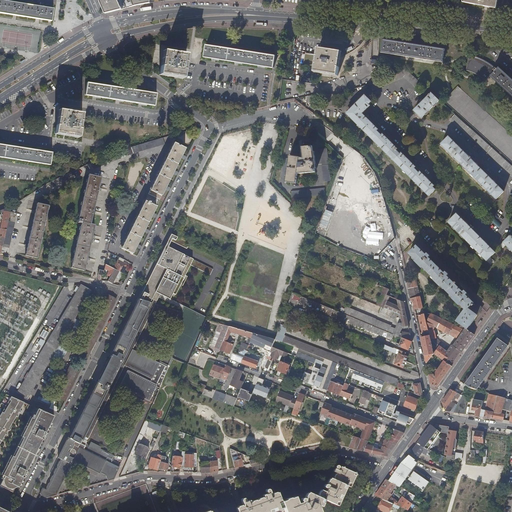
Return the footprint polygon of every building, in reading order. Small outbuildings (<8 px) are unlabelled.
[(0,0),(0,13),(51,21),(53,9),(0,0)] [(99,0),(100,0),(106,14),(111,12),(134,6),(135,6),(146,4),(150,3),(150,0),(99,0)] [(463,0),(463,2),(487,7),(496,9),(497,0),(463,0)] [(381,53),(443,62),(445,49),(423,46),(404,43),(383,40),(381,53)] [(206,44),(203,57),(214,58),(237,62),(261,66),(273,68),(275,56),(206,44)] [(305,55),(303,67),(314,70),(314,73),(337,77),(341,53),(318,49),(316,57),(305,55)] [(161,62),(159,75),(183,79),(187,54),(163,50),(161,62)] [(486,82),(490,77),(497,70),(495,68),(492,66),(491,65),(489,64),(487,63),(484,61),(479,59),(476,57),(474,56),(470,55),(469,58),(466,72),(470,73),(474,75),(477,76),(480,78),(483,80),(486,82)] [(497,70),(490,77),(511,97),(511,80),(507,76),(498,68),(497,70)] [(372,84),(369,85),(372,90),(402,77),(403,77),(415,88),(420,83),(406,69),(401,71),(399,72),(380,80),(378,82),(372,84)] [(87,83),(85,95),(95,96),(118,100),(141,104),(155,106),(156,93),(87,83)] [(460,88),(458,86),(445,101),(511,162),(511,141),(504,133),(460,88)] [(511,134),(458,86),(460,88),(504,133),(511,141),(511,134)] [(350,90),(341,92),(342,98),(352,96),(350,90)] [(428,95),(414,110),(421,118),(439,100),(431,92),(430,94),(429,94),(428,95)] [(365,95),(347,113),(429,195),(435,189),(433,186),(434,185),(420,171),(419,173),(414,168),(415,166),(402,153),(400,154),(396,150),(398,148),(383,134),(382,135),(377,130),(378,129),(362,113),(370,106),(368,104),(371,101),(365,95)] [(57,121),(55,134),(79,138),(82,113),(59,110),(57,121)] [(454,114),(449,119),(464,132),(468,127),(454,114)] [(511,166),(469,127),(464,132),(487,153),(511,176),(511,166)] [(164,144),(162,137),(149,141),(131,146),(130,147),(133,154),(164,144)] [(449,137),(441,144),(496,199),(504,192),(470,158),(471,158),(469,156),(469,157),(449,137)] [(173,143),(121,248),(132,254),(136,247),(138,249),(140,246),(137,244),(143,232),(146,233),(147,230),(145,229),(151,216),(154,218),(155,215),(153,213),(164,190),(167,191),(169,187),(166,186),(172,174),(175,175),(176,172),(174,170),(180,158),(182,159),(184,156),(181,155),(185,148),(173,143)] [(0,156),(51,165),(52,152),(39,150),(16,147),(0,144),(0,156)] [(290,156),(286,182),(296,184),(298,174),(315,172),(312,146),(302,147),(304,158),(300,158),(300,157),(290,156)] [(105,157),(91,162),(93,169),(133,154),(130,147),(105,157)] [(327,149),(320,149),(324,182),(331,181),(327,149)] [(80,224),(70,268),(84,271),(94,225),(90,225),(101,178),(88,175),(77,222),(78,222),(78,223),(80,224)] [(324,188),(291,191),(292,198),(325,194),(324,188)] [(36,204),(25,256),(36,258),(47,206),(36,204)] [(1,213),(0,213),(0,216),(2,221),(0,227),(0,228),(6,229),(9,214),(9,212),(8,208),(5,210),(3,211),(1,213)] [(317,233),(325,235),(333,212),(325,209),(317,233)] [(2,246),(1,250),(8,251),(16,213),(10,212),(9,214),(6,229),(4,238),(2,246)] [(456,213),(448,222),(490,264),(494,261),(490,257),(495,252),(456,213)] [(170,235),(169,238),(184,246),(186,242),(170,235)] [(511,251),(511,237),(511,236),(511,235),(510,236),(510,235),(500,245),(503,248),(506,245),(511,251)] [(465,328),(466,329),(482,307),(475,301),(474,303),(466,295),(467,294),(464,290),(463,291),(455,284),(456,283),(455,282),(454,283),(447,276),(448,274),(445,271),(444,273),(429,257),(430,256),(427,253),(425,254),(417,245),(409,253),(415,260),(415,261),(422,268),(423,267),(434,279),(433,279),(441,287),(441,286),(453,297),(452,298),(459,305),(460,305),(465,309),(456,321),(465,328)] [(165,246),(156,263),(168,268),(151,304),(155,305),(160,295),(169,300),(187,264),(210,276),(213,270),(189,258),(186,264),(171,256),(174,251),(177,252),(165,246)] [(122,273),(128,262),(119,258),(113,269),(118,271),(122,273)] [(156,263),(138,300),(143,301),(150,303),(151,304),(168,268),(156,263)] [(103,271),(103,273),(107,275),(106,275),(110,277),(113,269),(105,265),(103,271)] [(110,277),(108,281),(112,283),(114,280),(115,277),(118,271),(113,269),(110,277)] [(416,279),(406,282),(410,298),(414,303),(415,309),(423,307),(416,279)] [(74,319),(76,315),(89,293),(96,296),(97,293),(90,291),(81,285),(79,288),(77,287),(74,292),(76,293),(17,393),(27,399),(51,359),(62,340),(63,338),(69,341),(80,322),(74,319)] [(377,305),(400,314),(407,317),(403,302),(397,299),(398,307),(387,302),(389,296),(386,295),(388,289),(384,287),(381,293),(382,293),(379,299),(377,305)] [(292,293),(287,307),(294,310),(297,302),(391,341),(394,334),(373,326),(351,317),(348,316),(292,293)] [(104,321),(115,299),(108,295),(97,317),(104,321)] [(143,301),(138,300),(110,354),(108,355),(107,357),(108,359),(106,363),(105,367),(102,367),(101,370),(102,371),(99,379),(96,379),(95,381),(96,383),(72,432),(68,439),(67,438),(57,458),(60,459),(59,461),(59,462),(57,466),(56,468),(55,469),(53,473),(53,474),(52,476),(51,476),(49,480),(50,481),(49,483),(47,484),(46,488),(45,490),(42,488),(39,494),(43,498),(56,495),(72,461),(99,474),(99,473),(105,475),(108,481),(113,479),(119,468),(110,463),(112,461),(115,453),(101,446),(102,445),(92,440),(87,449),(85,448),(89,439),(84,437),(108,389),(112,391),(115,384),(111,382),(118,367),(123,369),(126,362),(122,360),(150,303),(143,301)] [(402,338),(412,342),(410,334),(401,332),(402,330),(403,327),(408,326),(407,317),(400,314),(402,323),(397,323),(396,327),(395,329),(390,327),(391,326),(375,320),(376,319),(351,309),(348,316),(351,317),(352,316),(373,325),(373,326),(394,334),(402,338)] [(474,334),(471,332),(466,329),(465,328),(463,330),(441,319),(440,318),(430,313),(426,322),(428,331),(429,335),(430,339),(437,344),(438,342),(434,339),(434,338),(435,338),(433,330),(432,330),(434,326),(444,332),(449,334),(450,331),(459,336),(452,345),(447,351),(439,345),(434,353),(444,360),(451,365),(455,360),(460,351),(462,353),(474,334)] [(351,317),(373,326),(373,325),(352,316),(351,317)] [(104,322),(94,317),(75,357),(84,362),(104,322)] [(280,324),(277,333),(284,335),(287,327),(280,324)] [(229,327),(224,325),(215,348),(220,350),(229,327)] [(229,327),(220,350),(230,354),(234,341),(231,340),(229,343),(226,342),(230,332),(236,334),(236,335),(237,335),(238,334),(251,338),(253,334),(229,327)] [(43,329),(39,336),(45,339),(48,332),(43,329)] [(276,335),(274,340),(276,340),(332,362),(337,364),(339,365),(349,368),(383,381),(396,386),(398,381),(397,381),(397,379),(284,335),(277,333),(276,335)] [(203,334),(197,348),(202,351),(209,337),(203,334)] [(253,334),(251,338),(252,338),(265,345),(263,350),(269,353),(270,351),(271,347),(274,340),(253,334)] [(425,356),(434,353),(430,339),(429,335),(421,337),(425,356)] [(38,354),(44,341),(38,338),(32,351),(38,354)] [(408,350),(412,342),(402,338),(399,345),(397,344),(397,345),(398,346),(408,350)] [(468,387),(476,389),(507,346),(497,338),(465,384),(468,387)] [(62,340),(51,359),(59,364),(70,345),(62,340)] [(232,354),(230,360),(236,362),(237,357),(243,359),(244,356),(250,341),(248,340),(246,344),(244,344),(242,348),(240,348),(237,356),(232,354)] [(271,347),(270,351),(272,352),(270,357),(277,360),(279,355),(281,356),(283,352),(271,347)] [(405,355),(406,353),(394,348),(392,352),(398,354),(396,359),(395,358),(395,359),(396,360),(394,365),(403,368),(408,357),(405,355)] [(432,356),(434,353),(425,356),(426,364),(432,356)] [(258,362),(244,356),(243,359),(241,364),(255,369),(258,362)] [(452,366),(451,365),(444,360),(437,370),(436,369),(434,371),(435,372),(434,373),(429,375),(431,385),(438,386),(452,366)] [(280,362),(276,370),(286,374),(287,370),(288,371),(289,369),(288,369),(289,365),(280,362)] [(337,364),(332,362),(323,389),(327,390),(333,374),(334,372),(337,364)] [(159,388),(168,368),(158,363),(150,379),(151,379),(149,382),(127,371),(119,386),(149,401),(155,386),(159,388)] [(57,398),(64,402),(80,369),(71,364),(66,374),(54,397),(55,397),(57,398)] [(218,367),(214,365),(210,375),(220,379),(224,369),(220,368),(220,366),(219,366),(218,367)] [(231,368),(226,366),(224,369),(220,379),(219,382),(224,385),(231,368)] [(314,386),(320,370),(314,368),(311,375),(304,373),(301,382),(313,387),(314,386)] [(320,370),(314,386),(319,388),(323,378),(323,377),(325,371),(322,370),(322,369),(320,368),(320,370)] [(383,381),(349,368),(345,379),(351,381),(352,378),(365,383),(364,386),(368,387),(369,385),(375,387),(375,390),(379,391),(383,381)] [(236,369),(235,371),(232,379),(237,381),(241,371),(236,369)] [(247,374),(241,371),(237,381),(243,383),(244,381),(245,379),(247,374)] [(45,402),(49,404),(65,373),(64,372),(52,396),(53,396),(49,402),(42,399),(39,404),(43,406),(45,402)] [(49,404),(53,406),(57,398),(55,397),(54,397),(66,374),(65,373),(49,404)] [(333,374),(327,390),(340,395),(344,383),(343,383),(342,386),(340,385),(340,383),(339,383),(338,384),(333,382),(335,375),(333,374)] [(264,380),(259,378),(255,388),(260,390),(262,386),(263,386),(263,385),(262,385),(264,380)] [(232,379),(230,385),(241,390),(242,387),(243,383),(237,381),(232,379)] [(241,390),(237,398),(241,399),(244,390),(243,389),(244,386),(250,388),(252,382),(245,379),(244,381),(243,383),(242,387),(241,390)] [(344,383),(340,395),(344,397),(343,398),(344,399),(345,397),(350,399),(352,395),(350,394),(350,392),(349,392),(348,393),(346,392),(347,388),(349,385),(344,383)] [(415,394),(423,397),(420,383),(413,384),(414,393),(415,394)] [(203,393),(201,395),(212,399),(214,395),(215,391),(212,390),(211,392),(204,389),(203,391),(203,393)] [(462,395),(451,389),(442,402),(445,411),(454,412),(455,409),(452,407),(454,405),(456,403),(452,401),(453,400),(452,399),(454,396),(458,399),(460,400),(460,399),(462,395)] [(254,390),(250,400),(254,402),(267,406),(269,399),(264,397),(261,403),(254,400),(258,391),(254,390)] [(214,395),(212,399),(222,403),(226,395),(215,391),(214,395)] [(276,401),(294,408),(297,400),(293,399),(293,397),(279,391),(276,401)] [(362,394),(358,402),(358,403),(363,405),(368,393),(363,391),(362,394)] [(294,408),(291,415),(297,417),(301,404),(302,404),(303,403),(302,402),(304,395),(299,393),(297,400),(294,408)] [(226,395),(222,403),(233,407),(234,407),(237,399),(226,394),(226,395)] [(485,410),(493,412),(497,396),(496,396),(489,394),(485,410)] [(0,405),(0,437),(0,436),(0,432),(1,433),(2,431),(3,432),(4,432),(4,431),(5,431),(5,430),(5,429),(5,428),(4,428),(5,426),(3,425),(4,425),(5,423),(5,422),(7,423),(9,421),(9,420),(10,419),(10,418),(9,417),(10,414),(10,413),(12,414),(13,413),(14,413),(15,413),(15,412),(16,411),(16,410),(15,409),(16,408),(14,407),(15,406),(15,405),(16,405),(17,405),(18,404),(19,405),(20,404),(21,404),(22,403),(6,395),(0,405)] [(404,407),(414,411),(418,400),(408,396),(404,407)] [(497,396),(493,412),(492,417),(492,418),(503,420),(504,414),(500,413),(501,409),(504,398),(497,396)] [(511,400),(504,398),(501,409),(511,412),(511,410),(511,400)] [(455,409),(454,412),(455,413),(459,413),(461,406),(464,399),(460,399),(460,400),(458,403),(455,409)] [(396,406),(382,400),(382,401),(379,409),(377,412),(391,418),(396,406)] [(475,415),(479,416),(481,409),(482,402),(473,401),(472,410),(476,411),(475,415)] [(331,406),(324,403),(321,412),(327,415),(326,417),(335,420),(339,411),(330,407),(331,406)] [(197,410),(199,416),(207,414),(205,407),(197,410)] [(0,478),(1,479),(0,482),(0,489),(2,490),(7,490),(10,489),(15,488),(16,487),(17,488),(22,478),(23,476),(24,477),(25,476),(26,475),(26,474),(25,473),(30,462),(28,461),(35,448),(37,449),(42,438),(43,438),(44,438),(45,437),(45,436),(45,435),(44,435),(45,433),(50,423),(47,422),(51,415),(37,409),(32,418),(30,417),(20,437),(22,438),(13,457),(11,456),(0,477),(0,478)] [(492,417),(493,412),(485,410),(481,409),(479,416),(492,418),(492,417)] [(339,411),(335,420),(340,422),(344,412),(339,411)] [(415,418),(397,411),(395,416),(399,418),(397,423),(406,426),(407,424),(410,425),(415,418)] [(365,429),(361,439),(367,441),(374,422),(353,414),(353,416),(344,412),(340,422),(349,425),(350,424),(365,429)] [(434,428),(431,424),(426,431),(427,431),(426,432),(436,438),(440,433),(446,433),(448,427),(436,425),(434,428)] [(168,427),(162,425),(160,432),(166,434),(168,427)] [(367,445),(364,451),(387,457),(404,433),(395,430),(389,441),(386,439),(384,440),(379,449),(372,447),(372,446),(367,445)] [(449,431),(447,443),(449,444),(456,445),(457,438),(455,438),(456,432),(448,430),(448,431),(449,431)] [(426,431),(417,444),(428,449),(436,438),(426,432),(427,431),(426,431)] [(483,443),(484,432),(475,431),(474,439),(477,440),(476,442),(483,443)] [(353,436),(349,448),(364,451),(367,445),(366,445),(368,441),(367,441),(361,439),(353,436)] [(148,449),(135,442),(131,452),(144,458),(148,449)] [(449,458),(454,459),(456,445),(449,444),(447,443),(446,455),(448,456),(447,458),(449,458)] [(417,444),(410,454),(417,459),(420,454),(426,457),(429,450),(428,449),(417,444)] [(148,468),(157,471),(157,469),(161,456),(156,455),(155,459),(151,458),(150,462),(149,462),(148,463),(149,464),(148,468)] [(392,477),(389,481),(396,485),(401,487),(404,482),(401,481),(410,468),(412,470),(417,463),(415,462),(416,460),(409,455),(401,465),(400,465),(398,469),(396,467),(390,475),(392,477)] [(157,469),(166,471),(168,464),(164,463),(165,457),(161,456),(157,469)] [(182,458),(172,456),(171,465),(170,467),(180,468),(180,467),(183,467),(184,462),(184,461),(181,461),(182,458)] [(234,459),(232,460),(234,467),(243,465),(241,461),(243,460),(242,459),(241,459),(240,456),(236,457),(236,460),(234,461),(234,459)] [(208,461),(208,458),(206,458),(206,462),(201,462),(200,468),(199,468),(199,470),(200,470),(200,473),(209,473),(208,461)] [(217,461),(208,461),(209,473),(218,471),(217,461)] [(344,468),(341,467),(340,468),(339,468),(339,466),(338,465),(336,465),(335,466),(335,467),(335,468),(336,469),(336,470),(334,469),(333,471),(344,476),(346,475),(347,476),(350,471),(344,468)] [(404,482),(412,470),(410,468),(401,481),(404,482)] [(413,473),(407,481),(412,484),(411,486),(415,488),(416,486),(419,489),(418,491),(422,493),(423,491),(428,483),(413,473)] [(321,490),(318,496),(320,498),(321,495),(323,496),(324,494),(327,495),(328,493),(332,495),(335,489),(333,488),(337,481),(330,478),(327,485),(326,484),(325,484),(324,485),(324,486),(324,487),(324,488),(325,488),(327,488),(327,487),(328,486),(328,487),(326,492),(321,490)] [(337,505),(338,505),(341,497),(342,497),(344,494),(343,493),(345,491),(347,487),(346,487),(347,486),(349,487),(352,480),(348,478),(347,479),(342,480),(343,482),(342,483),(341,483),(332,503),(337,505)] [(387,479),(376,495),(384,499),(388,501),(393,494),(391,493),(396,485),(389,481),(387,479)] [(70,486),(71,491),(86,487),(85,482),(70,486)] [(271,495),(269,490),(268,489),(266,489),(266,490),(265,491),(266,492),(267,493),(267,492),(267,493),(269,493),(263,495),(264,497),(261,499),(265,511),(269,510),(267,506),(274,504),(275,507),(283,505),(278,493),(271,495)] [(389,501),(393,504),(397,505),(396,502),(397,500),(392,497),(389,501)] [(403,497),(397,505),(408,511),(413,504),(403,497)] [(243,505),(236,508),(238,511),(251,511),(253,511),(257,511),(254,501),(250,503),(250,502),(249,503),(249,500),(244,502),(243,502),(244,501),(244,500),(244,499),(243,498),(242,498),(241,498),(241,499),(243,505)] [(320,511),(319,507),(319,506),(321,507),(323,503),(311,498),(310,499),(307,498),(306,499),(305,499),(303,499),(302,499),(302,500),(302,501),(302,502),(303,502),(304,503),(302,504),(304,508),(300,509),(299,508),(294,510),(295,511),(292,511),(289,511),(320,511)] [(388,501),(384,499),(380,508),(380,510),(384,511),(389,511),(393,504),(389,501),(388,501)]
